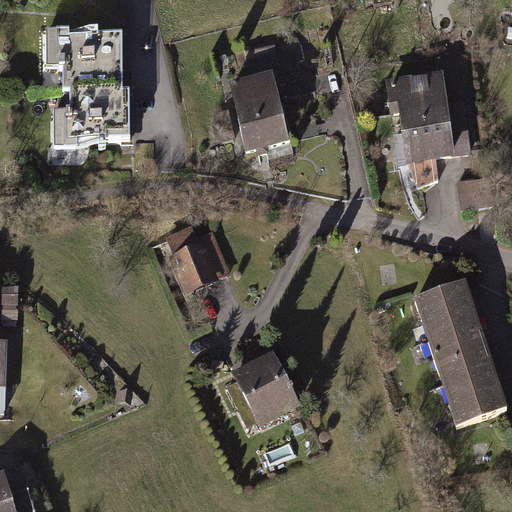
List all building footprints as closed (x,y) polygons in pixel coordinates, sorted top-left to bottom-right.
[(70,31),(46,32),(47,70),(63,69),(63,94),(70,94),(70,114),(54,114),(55,151),(79,150),(79,146),(122,145),(122,149),(134,148),(132,73),(126,73),(126,37),(70,38),(70,31)] [(444,74),(386,82),(392,119),(401,117),(408,168),(458,161),(457,159),(473,157),(465,104),(449,106),(444,74)] [(274,76),(229,86),(246,157),(291,147),(274,76)] [(489,179),(458,184),(462,213),(494,209),(489,179)] [(173,258),(170,259),(186,299),(221,285),(219,282),(231,277),(213,234),(197,240),(192,228),(165,239),(173,258)] [(468,284),(415,301),(457,429),(509,412),(468,284)] [(19,289),(2,289),(2,307),(19,307),(19,289)] [(235,375),(232,376),(236,385),(227,390),(248,431),(258,426),(260,430),(302,409),(274,354),(272,355),(270,351),(233,370),(235,375)] [(15,511),(4,476),(0,476),(0,511),(15,511)]
